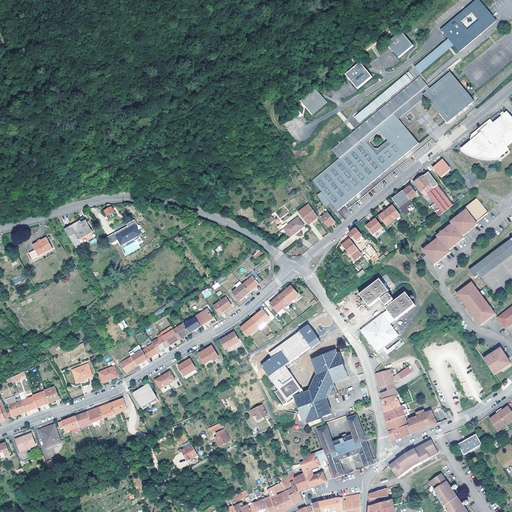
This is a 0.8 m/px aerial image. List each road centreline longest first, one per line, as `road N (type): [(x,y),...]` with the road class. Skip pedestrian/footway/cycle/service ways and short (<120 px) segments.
road 1 (residential): [(0,434),(126,386),(232,321),(296,267)]
road 2 (residential): [(0,230),(103,200),(160,200),(229,223),(296,267)]
road 3 (residential): [(296,267),(511,88)]
road 4 (residential): [(511,208),(441,280),(471,326),(511,346)]
road 5 (residential): [(296,267),(364,359),(382,436)]
